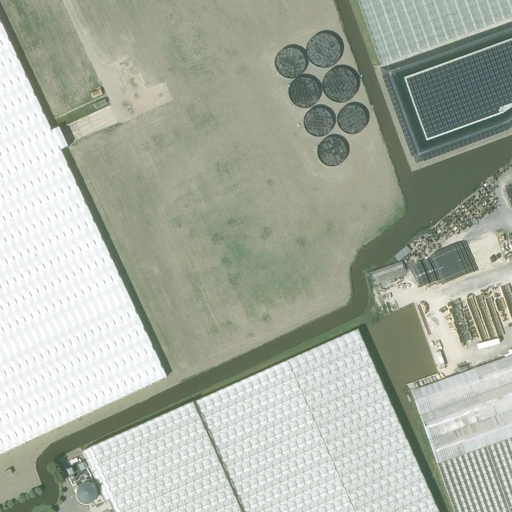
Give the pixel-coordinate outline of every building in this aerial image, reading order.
[(511,0),(356,0),(380,66),(511,20),(511,0)] [(0,454),(166,377),(60,151),(67,147),(67,146),(59,129),(58,128),(51,132),(0,22),(0,454)] [(437,511),(357,331),(82,453),(104,503),(108,501),(112,511),(437,511)] [(511,351),(409,389),(436,464),(511,437),(511,351)] [(437,467),(436,467),(452,511),(511,511),(511,437),(436,464),(437,467)]
